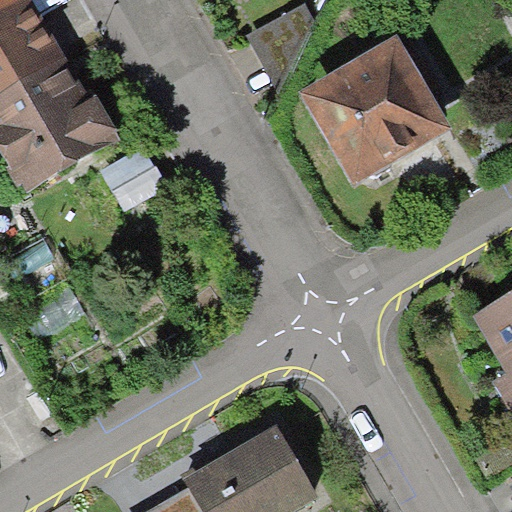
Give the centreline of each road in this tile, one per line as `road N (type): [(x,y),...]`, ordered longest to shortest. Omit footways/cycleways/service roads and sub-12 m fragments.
road 1 (residential): [(0,502),(320,311)]
road 2 (residential): [(141,0),(320,311)]
road 3 (residential): [(320,311),(438,511)]
road 4 (residential): [(320,311),(511,202)]
